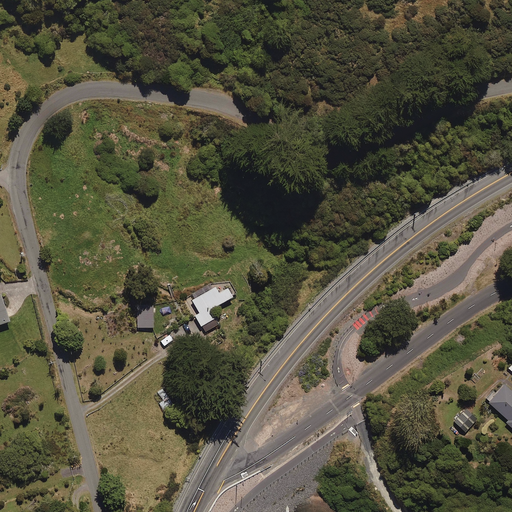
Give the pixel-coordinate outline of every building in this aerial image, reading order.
[(217,292),(213,285),(190,298),(198,312),(194,314),(203,332),(218,324),(209,308),(232,295),(227,286),(217,292)] [(0,321),(10,319),(1,291),(0,291),(0,321)] [(152,327),(152,303),(136,303),(136,327),(152,327)] [(83,357),(80,346),(71,348),(74,359),(83,357)] [(505,422),(511,428),(511,392),(503,384),(487,401),(507,420),(505,422)] [(478,417),(466,406),(452,420),(464,432),(478,417)]
